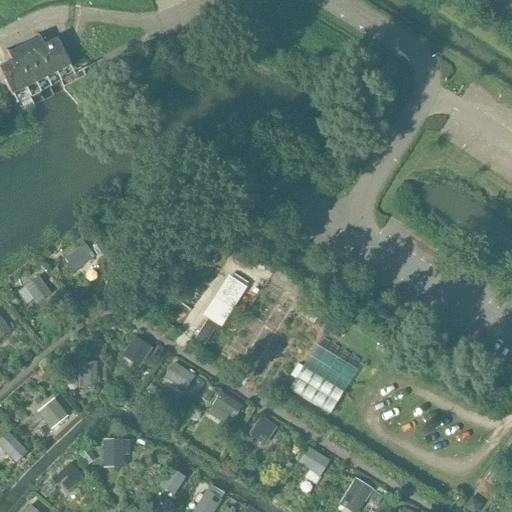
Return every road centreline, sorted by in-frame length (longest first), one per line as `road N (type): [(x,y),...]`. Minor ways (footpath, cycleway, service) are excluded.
road 1 (track): [(460,511),(501,433),(368,389),(359,419),(396,443)]
road 2 (unclassified): [(346,227),(423,91),(424,72),(415,52),(335,0)]
road 3 (unclassified): [(511,334),(346,227)]
